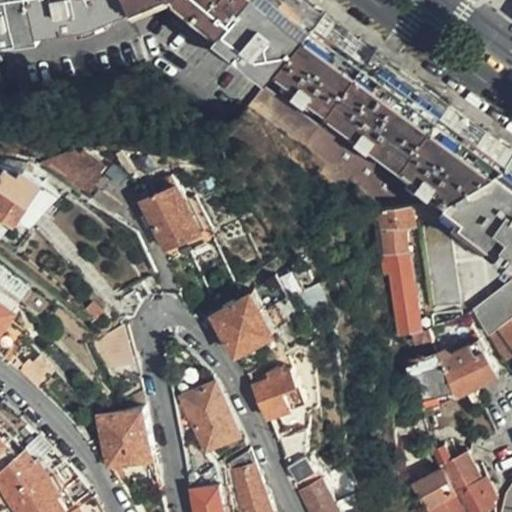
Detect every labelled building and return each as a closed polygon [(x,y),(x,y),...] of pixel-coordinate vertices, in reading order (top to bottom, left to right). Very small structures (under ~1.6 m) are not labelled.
[(285,60),(323,13),(308,0),(0,0),(0,40),(17,36),(16,34),(41,28),(39,23),(92,11),(122,0),(207,0),(230,19),(226,25),(245,41),(243,44),(276,70),(285,60)] [(455,199),(511,155),(511,147),(323,13),(285,60),(300,71),(293,79),(309,91),(313,87),(317,91),(320,90),(336,103),(318,128),(262,87),(244,109),(324,167),(314,180),(343,203),(355,188),(382,209),(455,199)] [(44,163),(91,195),(106,176),(75,153),(44,163)] [(511,155),(455,199),(449,203),(454,206),(511,247),(511,279),(473,311),(489,335),(511,316),(511,155)] [(9,162),(0,174),(0,212),(17,224),(46,182),(16,162),(9,162)] [(204,230),(181,183),(144,200),(165,243),(182,236),(183,240),(204,230)] [(449,203),(455,199),(382,209),(373,210),(374,217),(381,217),(385,251),(379,252),(382,275),(388,274),(397,336),(419,332),(426,330),(461,318),(447,224),(454,206),(449,203)] [(277,328),(257,290),(218,312),(240,350),(277,328)] [(142,302),(144,301),(136,291),(119,300),(122,304),(113,309),(118,319),(126,319),(135,319),(140,303),(142,302)] [(0,336),(19,309),(0,296),(0,336)] [(511,316),(489,335),(507,362),(511,357),(511,316)] [(125,363),(136,361),(130,331),(132,327),(118,330),(119,337),(125,363)] [(419,332),(397,336),(402,350),(429,339),(426,330),(419,332)] [(110,366),(125,363),(119,337),(105,339),(110,366)] [(468,388),(500,371),(478,340),(448,356),(445,350),(435,354),(450,389),(453,396),(468,388)] [(450,389),(435,354),(407,366),(417,398),(450,389)] [(29,355),(24,361),(32,368),(33,370),(38,363),(29,355)] [(24,361),(17,371),(27,380),(36,390),(45,380),(33,370),(32,368),(24,361)] [(272,375),(255,380),(270,416),(310,402),(296,366),(288,368),(286,365),(271,370),(272,375)] [(242,432),(218,380),(182,397),(206,448),(242,432)] [(473,400),(468,388),(453,396),(461,412),(476,406),(473,400)] [(141,485),(160,482),(145,406),(102,414),(102,416),(110,465),(136,459),(141,485)] [(0,471),(39,434),(22,417),(1,436),(0,434),(0,471)] [(0,485),(16,511),(63,511),(90,493),(78,478),(62,490),(50,471),(64,462),(39,434),(0,471),(0,485)] [(281,449),(288,466),(311,453),(302,438),(281,449)] [(432,452),(439,467),(450,443),(432,452)] [(450,443),(439,467),(457,457),(450,443)] [(457,457),(439,467),(442,470),(414,485),(428,510),(442,503),(446,511),(480,511),(494,504),(494,503),(484,484),(468,453),(468,452),(457,457)] [(311,453),(288,466),(293,483),(319,469),(311,453)] [(240,511),(272,511),(254,464),(230,476),(240,511)] [(303,497),(311,511),(360,511),(365,509),(359,500),(344,508),(329,482),(303,497)] [(499,500),(489,482),(484,484),(494,503),(499,500)] [(224,511),(220,486),(193,490),(197,511),(224,511)] [(101,511),(94,498),(73,511),(101,511)] [(424,511),(446,511),(442,503),(428,510),(424,511)]
